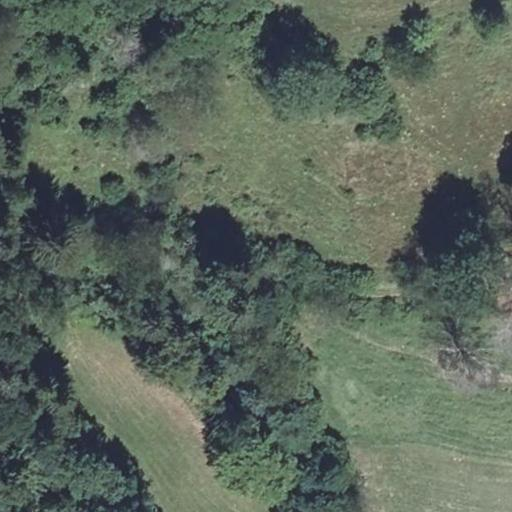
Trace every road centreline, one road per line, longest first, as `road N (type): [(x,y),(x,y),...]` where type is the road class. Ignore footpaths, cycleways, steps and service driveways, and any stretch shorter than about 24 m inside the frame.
road 1 (track): [(296,511),(273,438),(181,309),(141,280),(33,239),(0,201)]
road 2 (track): [(0,112),(19,87),(138,0)]
